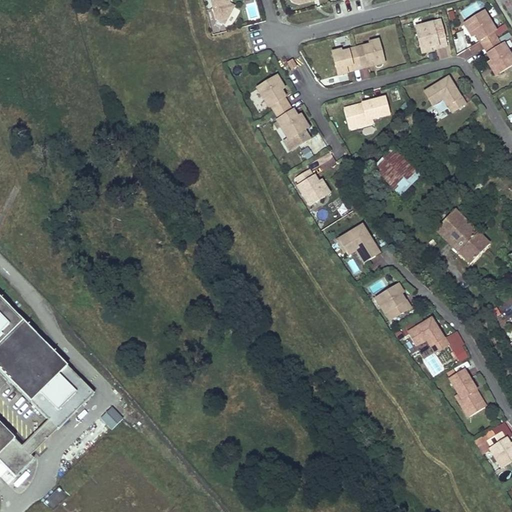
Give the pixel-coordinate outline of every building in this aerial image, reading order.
[(211,0),(217,19),(224,25),(233,13),(231,6),(229,0),(211,0)] [(245,4),(248,21),(259,19),(256,2),(245,4)] [(511,75),(511,73),(511,53),(510,55),(505,50),(508,47),(496,35),(494,37),(489,31),(493,28),(483,17),(470,28),(475,34),(473,35),(478,41),(480,39),(501,63),(499,65),(504,71),(506,69),(511,75)] [(416,35),(421,54),(430,52),(429,48),(435,47),(434,42),(443,39),(440,25),(423,29),(423,33),(416,35)] [(470,28),(466,32),(476,43),(478,41),(473,35),(475,34),(470,28)] [(493,28),(489,31),(494,37),(496,35),(498,33),(493,28)] [(429,48),(430,52),(446,48),(443,39),(434,42),(435,47),(429,48)] [(333,55),(339,77),(349,74),(348,73),(375,66),(375,67),(385,65),(379,43),(369,46),(370,47),(343,54),(343,53),(333,55)] [(343,54),(370,47),(369,46),(343,53),(343,54)] [(288,72),(297,69),(294,62),(285,65),(288,72)] [(499,65),(497,67),(507,78),(511,75),(506,69),(504,71),(499,65)] [(375,66),(348,73),(349,74),(375,67),(375,66)] [(276,78),(272,81),(276,87),(278,86),(282,92),(284,91),(276,78)] [(449,80),(444,83),(447,88),(450,86),(452,90),(454,89),(449,80)] [(272,81),(257,90),(265,103),(269,100),(273,107),(270,108),(279,123),(282,121),(286,127),(282,130),(289,143),(304,134),(300,127),(303,126),(299,120),(297,121),(280,94),(282,92),(278,86),(276,87),(272,81)] [(449,107),(453,114),(467,105),(462,97),(460,98),(454,89),(452,90),(450,86),(447,88),(444,83),(427,94),(435,105),(444,99),(446,98),(451,106),(449,107)] [(269,100),(265,103),(269,109),(270,108),(273,107),(269,100)] [(385,101),(368,106),(369,109),(352,114),(356,129),(369,125),(368,121),(372,120),(389,116),(385,101)] [(352,114),(369,109),(368,106),(347,111),(352,129),(356,129),(352,114)] [(301,118),(299,120),(303,126),(300,127),(304,134),(309,131),(301,118)] [(279,123),(278,124),(282,130),(286,127),(282,121),(279,123)] [(300,151),(304,161),(313,157),(309,148),(300,151)] [(391,150),(373,169),(399,195),(418,176),(391,150)] [(321,170),(336,164),(331,153),(317,158),(321,170)] [(309,173),(296,181),(300,189),(303,187),(307,193),(302,196),(310,208),(325,199),(320,191),(322,190),(319,185),(317,186),(309,173)] [(322,184),(319,185),(322,190),(320,191),(325,199),(329,197),(322,184)] [(300,189),(299,190),(302,196),(307,193),(303,187),(300,189)] [(453,210),(434,229),(469,264),(488,245),(453,210)] [(379,258),(362,231),(360,232),(377,260),(379,258)] [(377,260),(360,232),(350,238),(343,243),(350,254),(352,258),(358,254),(361,252),(369,264),(377,260)] [(343,243),(350,238),(349,237),(340,242),(348,255),(350,254),(343,243)] [(369,264),(361,252),(358,254),(366,266),(369,264)] [(353,274),(360,270),(353,258),(347,262),(353,274)] [(393,321),(407,312),(402,305),(407,301),(405,297),(407,296),(401,287),(385,298),(389,305),(384,307),(393,321)] [(414,307),(407,296),(405,297),(407,301),(402,305),(407,312),(414,307)] [(389,305),(385,298),(380,301),(384,307),(389,305)] [(0,463),(14,478),(33,460),(0,426),(0,388),(8,381),(57,430),(93,395),(0,300),(0,463)] [(434,323),(429,326),(432,330),(434,329),(437,332),(439,331),(434,323)] [(434,349),(438,356),(452,347),(447,339),(445,340),(439,331),(437,332),(434,329),(432,330),(429,326),(412,336),(420,348),(429,342),(431,340),(436,348),(434,349)] [(466,376),(451,385),(462,403),(464,402),(472,413),(481,407),(472,393),(475,390),(466,376)] [(475,390),(472,393),(481,407),(472,413),(475,418),(487,410),(475,390)] [(99,425),(103,421),(110,429),(121,419),(110,407),(99,417),(100,419),(96,422),(99,425)] [(494,458),(502,470),(511,463),(511,455),(511,454),(511,452),(510,449),(509,450),(501,437),(487,446),(490,451),(493,449),(497,456),(494,458)] [(59,488),(44,503),(52,511),(68,497),(59,488)]
